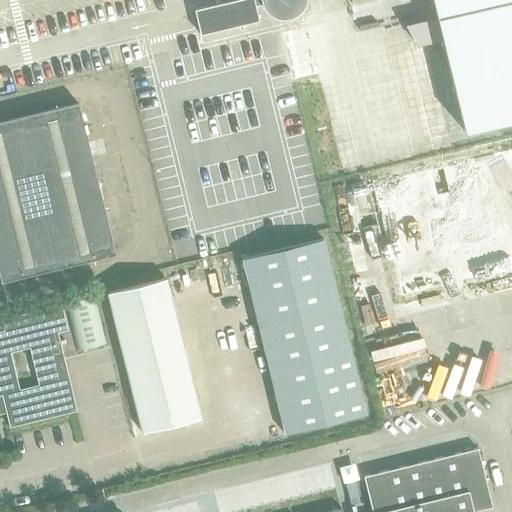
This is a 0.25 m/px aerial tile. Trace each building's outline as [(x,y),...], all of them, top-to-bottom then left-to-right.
[(253,0),(228,0),(193,9),(199,34),(258,19),(253,0)] [(511,0),(431,0),(463,131),(511,119),(511,0)] [(320,28),(297,34),(305,68),(328,63),(320,28)] [(0,122),(0,281),(113,254),(76,104),(0,122)] [(340,143),(362,139),(357,111),(335,115),(340,143)] [(429,129),(450,126),(449,118),(427,121),(429,129)] [(372,183),(400,296),(446,285),(448,293),(459,291),(457,282),(511,268),(511,148),(470,159),(470,160),(430,169),(430,168),(372,183)] [(335,192),(355,275),(369,272),(348,188),(335,192)] [(323,239),(241,258),(284,434),(365,414),(323,239)] [(107,293),(141,432),(200,418),(165,278),(107,293)] [(376,286),(363,290),(367,304),(380,300),(376,286)] [(64,303),(76,351),(106,343),(94,296),(64,303)] [(67,329),(61,304),(0,318),(3,330),(0,330),(0,409),(4,409),(8,423),(9,427),(76,411),(57,332),(67,329)] [(473,511),(490,508),(476,450),(362,478),(370,511),(340,511),(339,508),(325,511),(473,511)]
